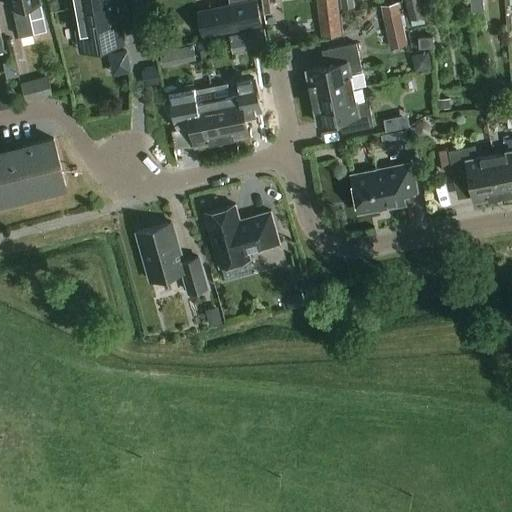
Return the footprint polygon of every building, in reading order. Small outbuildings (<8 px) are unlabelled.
[(12,0),(15,11),(14,12),(19,36),(33,33),(46,31),(39,2),(39,0),(12,0)] [(142,0),(114,0),(73,7),(80,47),(123,40),(119,14),(128,12),(131,25),(147,22),(142,0)] [(257,0),(247,0),(213,7),(218,34),(263,25),(257,0)] [(342,35),(337,0),(316,0),(321,38),(342,35)] [(339,0),(341,9),(354,8),(353,0),(339,0)] [(404,0),(409,20),(424,16),(420,0),(404,0)] [(470,0),(471,12),(483,11),(482,0),(470,0)] [(381,5),(390,48),(407,44),(398,1),(381,5)] [(263,31),(240,36),(242,43),(265,39),(263,31)] [(419,48),(433,47),(432,37),(418,38),(419,48)] [(307,70),(312,96),(353,88),(350,71),(361,69),(356,43),(327,49),(330,65),(307,70)] [(137,67),(132,47),(116,52),(122,71),(137,67)] [(168,50),(160,51),(162,63),(163,66),(170,65),(179,63),(176,48),(171,49),(168,50)] [(437,64),(432,48),(417,52),(422,69),(437,64)] [(10,76),(22,73),(19,58),(6,61),(10,76)] [(156,65),(140,68),(145,90),(161,87),(156,65)] [(48,76),(21,82),(26,101),(53,94),(48,76)] [(211,86),(213,98),(222,139),(248,134),(244,110),(255,108),(249,78),(227,83),(211,86)] [(211,86),(195,90),(172,94),(179,124),(190,121),(195,145),(222,139),(213,98),(211,86)] [(507,87),(490,93),(495,105),(511,99),(507,87)] [(353,88),(312,96),(318,123),(341,118),(344,132),(373,126),(368,102),(356,104),(353,88)] [(0,107),(17,103),(13,89),(0,91),(0,107)] [(450,98),(437,99),(437,109),(450,108),(450,98)] [(406,129),(399,131),(401,143),(408,142),(406,129)] [(493,154),(501,195),(511,192),(511,138),(507,139),(510,151),(493,154)] [(0,203),(66,187),(53,139),(22,147),(25,158),(0,164),(0,203)] [(501,195),(493,154),(477,158),(474,146),(448,151),(454,180),(470,177),(475,200),(501,195)] [(417,187),(412,162),(377,169),(378,173),(351,178),(357,210),(387,204),(388,208),(405,204),(403,190),(417,187)] [(240,222),(236,204),(205,213),(220,266),(251,258),(249,252),(280,243),(271,211),(251,216),(252,218),(240,222)] [(137,231),(140,241),(151,280),(183,271),(189,292),(207,288),(198,257),(182,261),(171,222),(137,231)] [(299,292),(285,296),(289,309),(305,304),(302,294),(308,292),(304,278),(296,281),(299,292)] [(218,306),(206,310),(210,326),(223,322),(218,306)]
